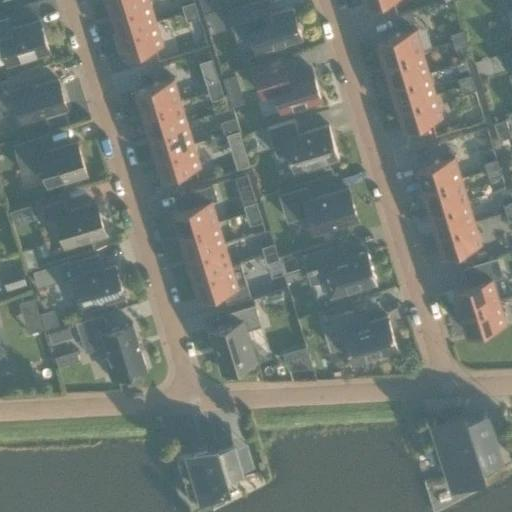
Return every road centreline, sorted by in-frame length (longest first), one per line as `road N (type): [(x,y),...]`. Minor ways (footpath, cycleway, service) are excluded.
road 1 (residential): [(193,401),(71,0)]
road 2 (residential): [(447,390),(330,0)]
road 3 (residential): [(193,401),(447,390)]
road 4 (residential): [(0,411),(193,401)]
